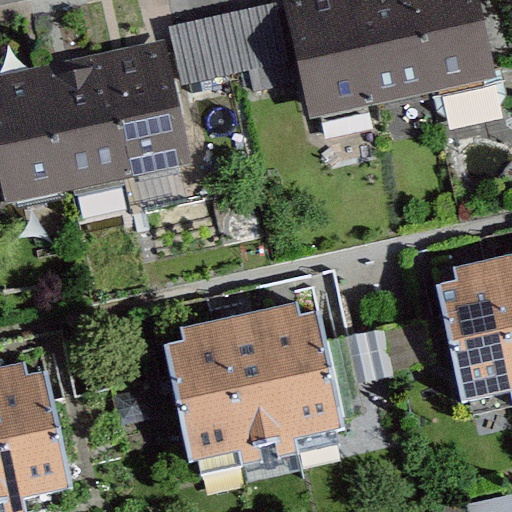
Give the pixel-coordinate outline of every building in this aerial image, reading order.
[(366,117),(339,0),(304,0),(279,6),(293,67),(307,130),(366,117)] [(339,0),(366,117),(423,104),(400,0),(339,0)] [(400,0),(423,104),(484,90),(463,0),(400,0)] [(279,6),(146,36),(150,52),(160,96),(293,67),(279,6)] [(150,52),(90,66),(117,186),(178,172),(160,96),(150,52)] [(90,66),(33,79),(60,199),(117,186),(90,66)] [(0,191),(5,212),(60,199),(33,79),(0,86),(0,191)] [(502,400),(511,397),(511,278),(478,286),(502,400)] [(454,410),(502,400),(478,286),(430,296),(454,410)] [(265,336),(289,450),(334,439),(308,326),(265,336)] [(289,450),(265,336),(210,349),(235,462),(289,450)] [(235,462),(210,349),(162,360),(189,473),(235,462)] [(36,380),(0,388),(0,461),(10,505),(62,493),(36,380)] [(0,506),(10,505),(0,461),(0,506)] [(511,511),(511,496),(491,501),(493,511),(511,511)]
